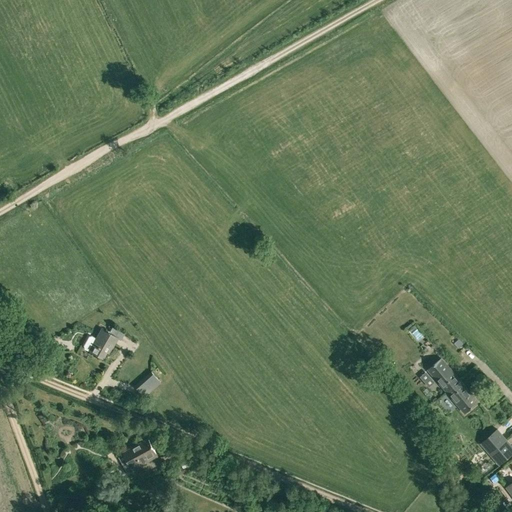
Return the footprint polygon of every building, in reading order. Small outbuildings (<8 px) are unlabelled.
[(85,349),(102,358),(107,349),(110,351),(117,338),(101,329),(96,339),(91,336),(89,337),(84,346),(85,349)] [(48,357),(51,364),(57,361),(54,354),(48,357)] [(428,369),(447,391),(459,380),(441,358),(428,369)] [(134,386),(144,396),(153,389),(153,390),(161,382),(151,371),(134,386)] [(459,380),(447,391),(465,412),(478,402),(459,380)] [(480,443),(490,454),(506,440),(497,429),(480,443)] [(146,462),(145,461),(157,455),(153,448),(155,447),(154,444),(152,445),(148,439),(123,452),(124,454),(119,457),(126,471),(131,468),(132,469),(146,462)] [(511,453),(511,446),(506,440),(490,454),(499,465),(511,453)] [(167,459),(170,466),(179,461),(181,463),(187,460),(182,451),(176,454),(172,446),(161,451),(165,460),(167,459)] [(511,511),(502,502),(490,511),(511,511)]
